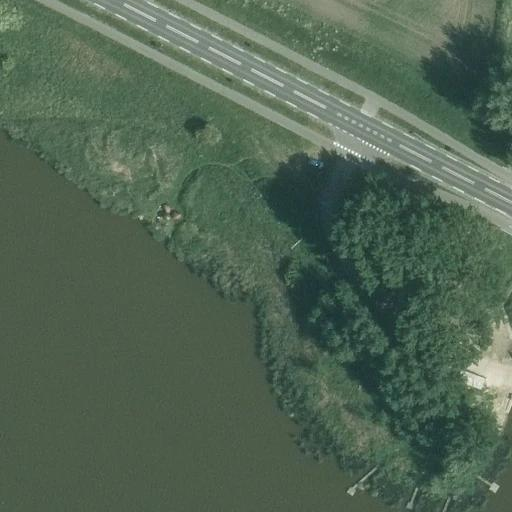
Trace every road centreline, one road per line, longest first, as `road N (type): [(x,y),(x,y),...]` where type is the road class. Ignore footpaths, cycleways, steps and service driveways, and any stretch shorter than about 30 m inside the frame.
road 1 (unclassified): [(347,155),(330,213),(387,312),(461,363),(511,376)]
road 2 (secondary): [(360,125),(117,0)]
road 3 (secondary): [(511,204),(360,125)]
